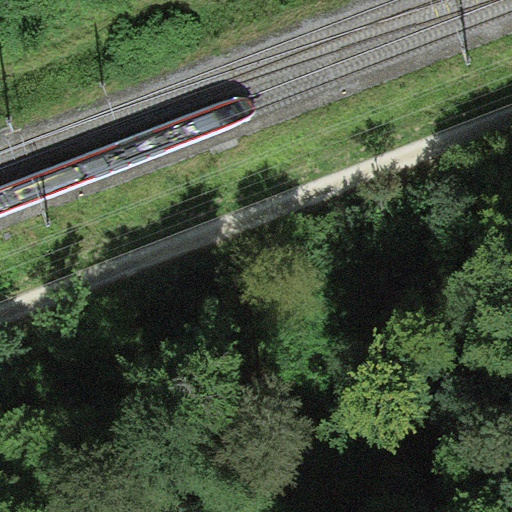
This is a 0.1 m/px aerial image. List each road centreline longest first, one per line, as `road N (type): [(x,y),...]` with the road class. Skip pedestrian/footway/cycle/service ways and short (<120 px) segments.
road 1 (track): [(0,315),(511,117)]
road 2 (track): [(187,0),(0,70)]
